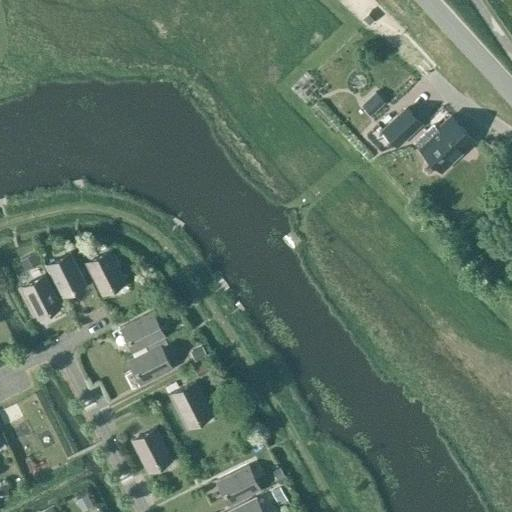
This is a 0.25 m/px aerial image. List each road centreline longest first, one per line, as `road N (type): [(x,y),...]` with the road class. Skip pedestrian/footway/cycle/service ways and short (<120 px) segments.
road 1 (residential): [(142,511),(60,346)]
road 2 (tertiary): [(511,91),(427,0)]
